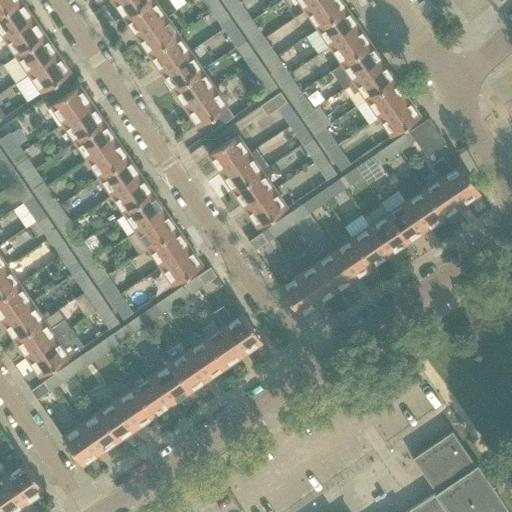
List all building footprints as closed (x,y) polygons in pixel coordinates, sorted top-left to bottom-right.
[(0,40),(5,37),(33,18),(20,0),(19,0),(0,13),(0,40)] [(0,0),(0,13),(19,0),(0,0)] [(112,0),(125,18),(151,0),(112,0)] [(151,0),(125,18),(137,36),(165,17),(176,10),(169,0),(151,0)] [(216,0),(203,0),(211,12),(220,6),(216,0)] [(298,0),(305,10),(319,0),(298,0)] [(319,0),(305,10),(317,28),(346,8),(339,0),(319,0)] [(435,8),(430,0),(421,0),(418,3),(426,14),(435,8)] [(220,6),(211,12),(220,24),(229,18),(220,6)] [(243,8),(233,14),(242,27),(251,20),(243,8)] [(317,28),(329,46),(358,26),(346,8),(317,28)] [(137,36),(149,54),(177,35),(165,17),(137,36)] [(5,37),(17,56),(46,37),(33,18),(5,37)] [(251,20),(242,27),(251,40),(260,33),(251,20)] [(329,46),(342,64),(370,44),(358,26),(329,46)] [(236,29),(227,35),(236,48),(245,42),(236,29)] [(177,35),(149,54),(161,72),(190,53),(177,35)] [(17,56),(30,74),(58,55),(46,37),(17,56)] [(245,42),(236,48),(245,61),(253,55),(245,42)] [(267,43),(257,50),(266,63),(276,56),(267,43)] [(343,77),(349,85),(382,62),(370,44),(342,64),(348,74),(343,77)] [(161,72),(174,90),(202,71),(190,53),(161,72)] [(58,55),(30,74),(42,92),(70,72),(58,55)] [(276,56),(266,63),(275,76),(285,69),(276,56)] [(359,90),(366,100),(395,80),(382,62),(349,85),(354,93),(359,90)] [(261,66),(253,72),(253,73),(261,85),(270,79),(262,67),(261,66)] [(174,90),(186,108),(214,89),(202,71),(174,90)] [(291,79),(282,86),(291,99),(300,92),(291,79)] [(366,100),(378,118),(407,98),(395,80),(366,100)] [(50,105),(63,124),(92,104),(78,85),(50,105)] [(214,89),(186,108),(199,126),(206,121),(212,130),(233,116),(214,89)] [(280,92),(260,105),(265,113),(267,115),(274,110),(276,109),(277,108),(286,122),(295,116),(280,92)] [(300,92),(291,99),(300,112),(309,105),(300,92)] [(407,98),(378,118),(391,136),(419,117),(407,98)] [(63,124),(76,142),(104,123),(92,104),(63,124)] [(316,115),(306,122),(315,134),(325,128),(316,115)] [(428,119),(410,131),(419,145),(427,156),(432,153),(445,144),(428,119)] [(76,142),(88,160),(116,141),(104,123),(76,142)] [(301,124),(292,130),(302,144),(310,138),(301,124)] [(325,128),(315,134),(324,147),(334,141),(325,128)] [(10,132),(0,138),(9,152),(19,146),(10,132)] [(208,154),(221,173),(249,153),(236,135),(208,154)] [(404,135),(392,142),(399,153),(410,145),(404,135)] [(310,138),(302,144),(310,157),(319,151),(310,138)] [(88,160),(100,178),(128,159),(116,141),(88,160)] [(392,142),(381,150),(388,160),(399,153),(392,142)] [(341,151),(331,158),(340,171),(350,165),(341,151)] [(221,173),(233,191),(261,171),(249,153),(221,173)] [(16,162),(26,176),(35,170),(26,155),(16,162)] [(442,157),(433,164),(441,176),(461,205),(479,192),(460,164),(451,170),(442,157)] [(100,178),(113,196),(141,177),(128,159),(100,178)] [(368,159),(356,167),(363,177),(375,169),(368,159)] [(326,161),(317,167),(326,180),(335,175),(326,161)] [(11,165),(2,170),(12,184),(20,179),(11,165)] [(356,167),(345,174),(352,185),(363,177),(356,167)] [(35,170),(26,176),(34,188),(44,181),(35,170)] [(233,191),(245,209),(273,189),(261,171),(233,191)] [(441,176),(423,189),(443,217),(461,205),(441,176)] [(113,196),(124,213),(153,194),(141,177),(113,196)] [(20,179),(12,184),(22,199),(30,193),(20,179)] [(332,184),(320,192),(327,201),(339,193),(332,184)] [(273,189),(245,209),(258,227),(286,208),(273,189)] [(423,189),(405,201),(425,229),(443,217),(423,189)] [(398,190),(380,202),(388,213),(407,241),(425,229),(405,201),(398,190)] [(41,198),(50,212),(60,206),(50,191),(41,198)] [(320,192),(309,199),(316,209),(327,201),(320,192)] [(125,214),(117,219),(128,235),(136,230),(136,231),(165,212),(153,194),(124,213),(125,214)] [(33,198),(25,203),(37,221),(45,216),(33,198)] [(60,206),(50,212),(59,224),(68,217),(60,206)] [(296,208),(284,216),(291,226),(303,218),(296,208)] [(136,231),(148,249),(177,229),(165,212),(136,231)] [(387,213),(370,225),(389,254),(407,241),(387,213)] [(45,216),(37,221),(47,235),(55,230),(45,216)] [(284,216),(273,224),(279,232),(280,233),(291,226),(284,216)] [(370,225),(352,238),(371,266),(389,254),(370,225)] [(65,233),(74,247),(84,241),(74,227),(65,233)] [(148,249),(161,267),(189,248),(177,229),(148,249)] [(261,233),(248,241),(255,250),(267,242),(261,233)] [(61,238),(53,244),(62,257),(70,252),(61,238)] [(352,238),(334,250),(353,278),(371,266),(352,238)] [(84,241),(74,247),(83,259),(92,253),(84,241)] [(189,248),(161,267),(173,285),(201,266),(189,248)] [(334,250),(316,262),(335,291),(353,278),(334,250)] [(70,252),(62,257),(69,268),(77,262),(70,252)] [(0,273),(9,267),(0,254),(0,273)] [(89,268),(99,283),(108,276),(98,262),(89,268)] [(316,262),(298,274),(317,303),(335,291),(316,262)] [(0,273),(0,299),(21,285),(9,267),(0,273)] [(216,276),(210,268),(198,275),(204,284),(216,276)] [(85,274),(77,280),(86,293),(94,287),(85,274)] [(317,303),(298,274),(279,287),(299,315),(317,303)] [(193,279),(199,288),(204,284),(198,275),(193,279)] [(108,276),(99,283),(107,295),(116,288),(108,276)] [(199,288),(193,279),(188,283),(194,292),(199,288)] [(188,283),(174,292),(180,301),(194,292),(188,283)] [(0,299),(0,316),(5,323),(33,303),(21,285),(0,299)] [(94,287),(86,293),(98,310),(106,305),(94,287)] [(174,292),(161,302),(167,310),(180,301),(174,292)] [(121,296),(112,302),(124,319),(133,313),(121,296)] [(156,305),(162,313),(167,310),(161,302),(156,305)] [(5,323),(17,340),(45,321),(33,303),(5,323)] [(106,305),(98,310),(110,328),(118,323),(106,305)] [(162,313),(156,305),(152,308),(158,316),(162,313)] [(223,307),(214,312),(223,326),(243,354),(261,342),(242,313),(232,320),(223,307)] [(152,308),(139,317),(145,325),(158,316),(152,308)] [(139,317),(125,326),(131,335),(145,325),(139,317)] [(17,340),(28,358),(71,329),(64,319),(50,328),(45,321),(17,340)] [(121,329),(127,338),(131,335),(125,326),(121,329)] [(223,326),(205,338),(221,361),(225,367),(243,354),(223,326)] [(71,329),(28,358),(41,376),(83,347),(71,329)] [(127,338),(121,329),(117,332),(123,341),(127,338)] [(117,332),(103,341),(109,350),(123,341),(117,332)] [(205,338),(188,350),(195,361),(207,379),(225,367),(221,361),(205,338)] [(103,341),(90,350),(96,359),(109,350),(103,341)] [(85,353),(91,362),(96,359),(90,350),(85,353)] [(172,361),(170,362),(189,391),(207,379),(195,361),(188,350),(172,361)] [(91,362),(85,353),(81,356),(87,365),(91,362)] [(81,356),(68,366),(74,374),(87,365),(81,356)] [(170,362),(152,374),(172,403),(189,391),(170,362)] [(68,366),(54,375),(60,384),(74,374),(68,366)] [(152,374),(134,387),(154,415),(172,403),(152,374)] [(49,378),(54,387),(60,384),(54,375),(49,378)] [(54,387),(49,378),(43,382),(49,391),(54,387)] [(30,390),(36,399),(49,391),(43,382),(30,390)] [(134,387),(116,399),(136,427),(154,415),(134,387)] [(116,399),(99,411),(118,440),(136,427),(116,399)] [(99,411),(81,423),(100,452),(106,448),(118,440),(99,411)] [(81,423),(62,436),(81,465),(100,452),(81,423)] [(507,511),(501,504),(500,505),(478,472),(479,471),(452,431),(412,458),(414,462),(415,461),(438,496),(421,507),(418,503),(405,511),(507,511)] [(25,462),(6,475),(25,503),(44,490),(25,462)] [(6,475),(0,478),(0,502),(6,511),(11,511),(25,503),(6,475)]
